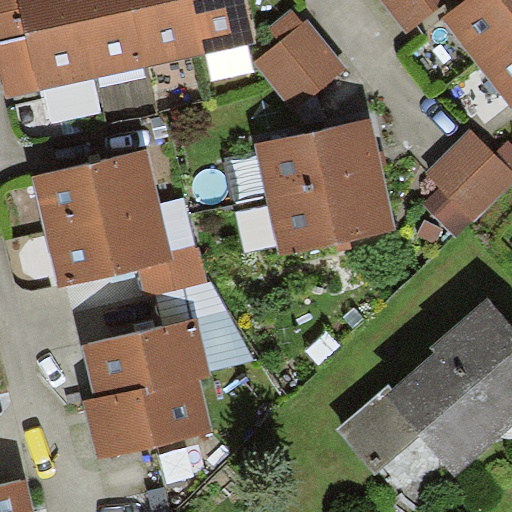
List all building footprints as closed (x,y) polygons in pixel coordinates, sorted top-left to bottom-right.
[(0,0),(0,91),(1,95),(35,88),(33,77),(140,56),(130,0),(0,0)] [(130,0),(140,56),(250,36),(243,0),(130,0)] [(449,0),(380,0),(407,33),(449,0)] [(511,109),(511,0),(465,0),(442,18),(511,109)] [(338,71),(290,13),(263,35),(272,46),(250,64),(289,111),(338,71)] [(60,125),(108,114),(102,91),(54,103),(60,125)] [(362,116),(255,143),(285,262),(393,235),(362,116)] [(511,177),(511,176),(468,130),(418,178),(432,193),(416,208),(447,240),(511,177)] [(140,149),(38,176),(67,284),(131,267),(139,297),(203,280),(182,202),(156,209),(140,149)] [(511,415),(511,315),(488,288),(333,428),(372,471),(416,431),(451,470),(511,415)] [(196,318),(89,343),(102,396),(208,371),(196,318)] [(92,401),(105,455),(209,431),(196,377),(92,401)] [(29,511),(22,471),(0,475),(0,511),(29,511)]
